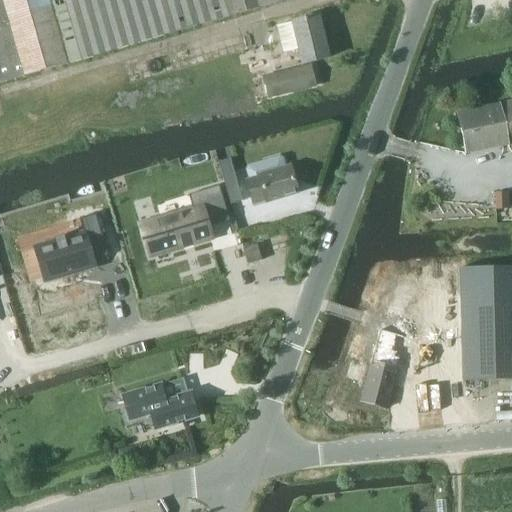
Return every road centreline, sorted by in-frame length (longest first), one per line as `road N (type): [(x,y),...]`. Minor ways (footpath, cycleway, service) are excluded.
road 1 (tertiary): [(247,467),(423,0)]
road 2 (unknown): [(308,303),(255,300),(21,367),(0,297)]
road 3 (tertiary): [(511,438),(247,467)]
road 4 (tertiary): [(60,511),(247,467)]
